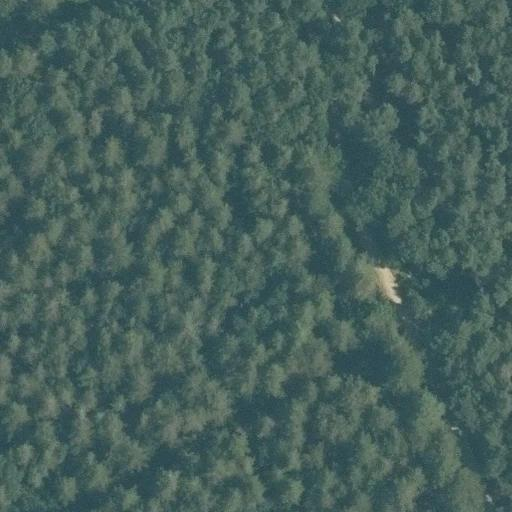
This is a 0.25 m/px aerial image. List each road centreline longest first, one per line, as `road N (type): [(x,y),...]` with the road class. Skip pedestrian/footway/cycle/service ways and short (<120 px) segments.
road 1 (unknown): [(437,511),(313,238),(314,172),(336,143)]
road 2 (track): [(490,511),(338,177),(336,143)]
road 3 (track): [(368,359),(93,511)]
road 4 (track): [(336,143),(338,0)]
road 5 (track): [(127,0),(0,61)]
